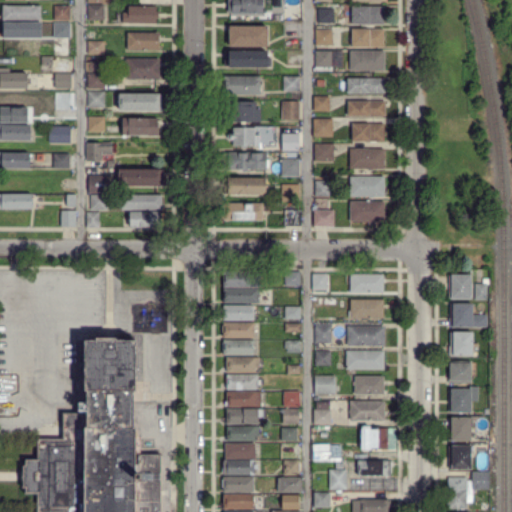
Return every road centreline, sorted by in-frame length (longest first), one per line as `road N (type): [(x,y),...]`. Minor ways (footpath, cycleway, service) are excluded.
road 1 (residential): [(411,0),(418,511)]
road 2 (residential): [(0,248),(415,249)]
road 3 (residential): [(194,248),(194,511)]
road 4 (residential): [(195,0),(194,248)]
